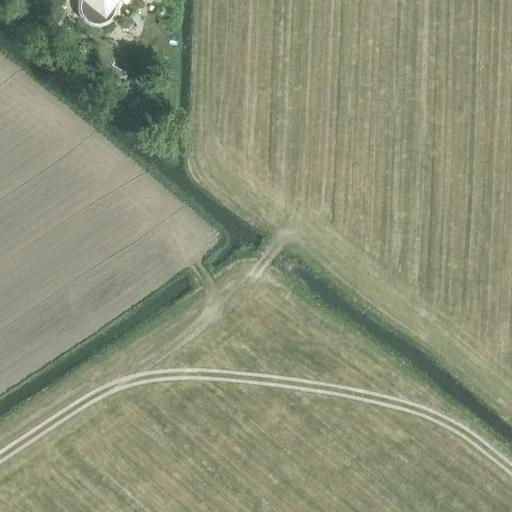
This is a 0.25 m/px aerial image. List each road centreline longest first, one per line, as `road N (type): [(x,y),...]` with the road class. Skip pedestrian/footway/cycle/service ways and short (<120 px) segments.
road 1 (track): [(511,468),(466,432),(399,403),(220,374),(113,386),(0,457)]
road 2 (track): [(511,409),(289,232),(216,321),(113,386)]
